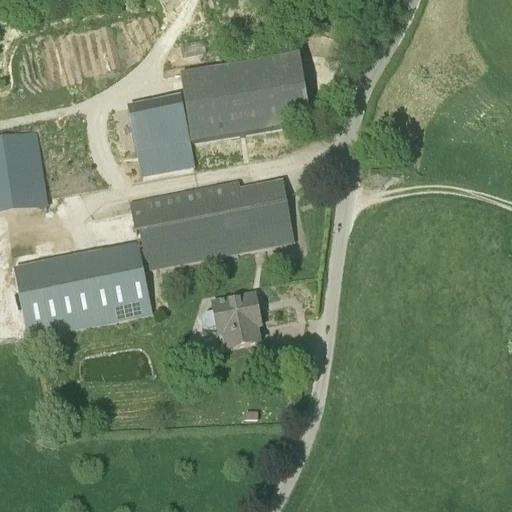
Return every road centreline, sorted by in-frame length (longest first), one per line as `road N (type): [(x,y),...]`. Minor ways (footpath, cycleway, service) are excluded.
road 1 (unclassified): [(270,511),(300,452),(320,378),(353,113),(410,0)]
road 2 (track): [(342,218),(368,201),(426,188),(511,207)]
